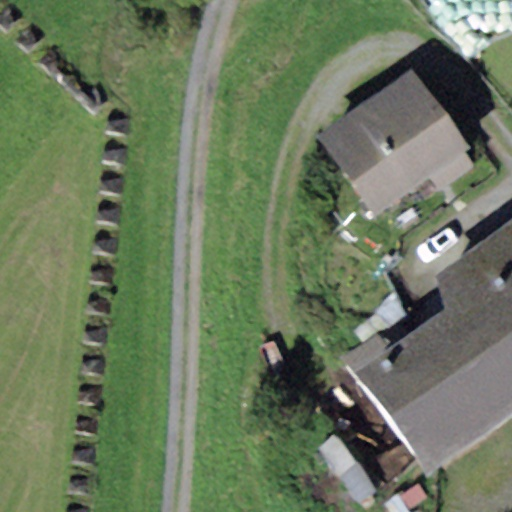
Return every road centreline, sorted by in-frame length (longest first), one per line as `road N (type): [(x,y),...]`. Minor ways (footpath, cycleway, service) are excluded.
road 1 (track): [(511,156),(446,78),(394,49),(345,60),(309,107),(268,223),(273,334),(326,361)]
road 2 (track): [(167,511),(193,100),(217,0)]
road 3 (track): [(326,361),(511,204)]
